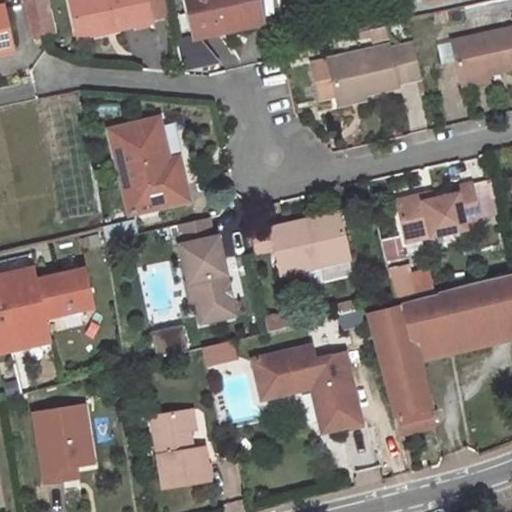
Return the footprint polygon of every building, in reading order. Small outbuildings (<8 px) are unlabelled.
[(23,0),(27,37),(52,34),(48,0),(23,0)] [(78,0),(85,30),(125,21),(127,28),(159,20),(158,19),(154,0),(78,0)] [(154,0),(158,19),(177,14),(173,0),(154,0)] [(194,0),(202,35),(263,21),(258,0),(194,0)] [(0,53),(20,49),(10,7),(0,8),(0,53)] [(511,17),(511,26),(449,41),(457,77),(482,71),(511,64),(511,15),(511,17)] [(125,21),(85,30),(87,36),(127,28),(125,21)] [(363,28),(366,40),(382,36),(380,25),(363,28)] [(449,42),(436,43),(438,64),(451,63),(449,42)] [(383,47),(322,60),(330,95),(331,100),(359,93),(393,86),(392,82),(416,77),(408,45),(384,50),(383,47)] [(322,60),(305,64),(314,99),(330,95),(322,60)] [(459,86),(485,81),(482,71),(457,77),(459,86)] [(359,93),(331,100),(333,106),(360,100),(359,93)] [(57,217),(95,211),(74,94),(37,101),(57,217)] [(107,131),(129,215),(191,200),(183,169),(173,171),(169,159),(159,118),(107,131)] [(183,169),(179,156),(169,159),(173,171),(183,169)] [(451,197),(430,202),(420,204),(418,197),(392,203),(401,237),(426,231),(428,239),(462,231),(460,224),(475,220),(466,185),(450,189),(451,197)] [(420,204),(430,202),(428,194),(418,197),(420,204)] [(337,214),(303,222),(305,229),(338,221),(337,214)] [(182,245),(191,282),(201,280),(206,299),(200,300),(206,323),(243,314),(224,235),(218,236),(213,216),(182,223),(187,244),(182,245)] [(281,276),(348,261),(338,221),(305,229),(303,222),(270,230),(281,276)] [(426,231),(401,237),(403,244),(428,239),(426,231)] [(428,264),(387,271),(391,301),(432,295),(428,264)] [(0,352),(23,347),(21,335),(49,328),(47,317),(95,306),(86,267),(38,279),(35,266),(0,274),(0,352)] [(399,308),(409,345),(445,337),(448,347),(474,341),(511,331),(511,301),(506,277),(436,294),(437,298),(399,308)] [(189,282),(194,301),(200,300),(206,299),(201,280),(191,282),(189,282)] [(400,438),(432,428),(409,345),(399,308),(366,315),(400,438)] [(21,335),(23,347),(52,340),(49,328),(21,335)] [(231,339),(199,349),(204,366),(236,357),(231,339)] [(476,351),(474,341),(448,347),(451,358),(476,351)] [(313,362),(310,348),(263,359),(272,398),(310,389),(319,427),(328,432),(360,425),(343,355),(313,362)] [(263,359),(251,362),(260,401),(272,398),(263,359)] [(94,466),(84,406),(38,414),(49,485),(68,482),(65,470),(77,468),(94,466)] [(187,413),(190,433),(196,432),(193,412),(187,413)] [(153,418),(163,490),(210,484),(204,450),(193,452),(190,433),(187,413),(153,418)] [(79,480),(77,468),(65,470),(68,482),(79,480)]
